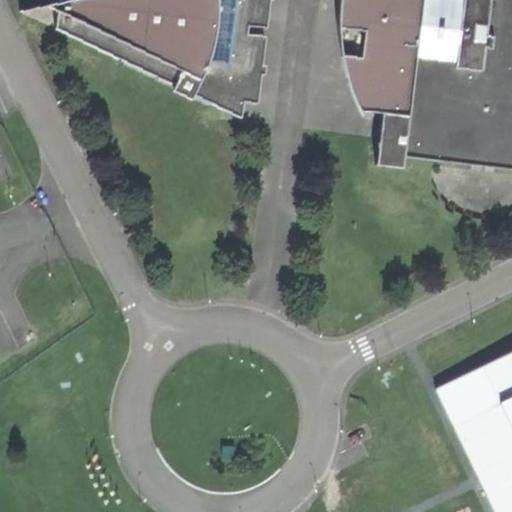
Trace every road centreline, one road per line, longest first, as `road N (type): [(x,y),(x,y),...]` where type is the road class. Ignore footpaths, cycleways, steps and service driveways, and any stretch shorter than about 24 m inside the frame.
road 1 (unclassified): [(255,324),(193,323),(160,341),(134,375),(125,415),(137,463),(175,501),(210,511)]
road 2 (unclassified): [(227,511),(266,504),(306,469),(321,420),(311,374),(290,345),(255,324)]
